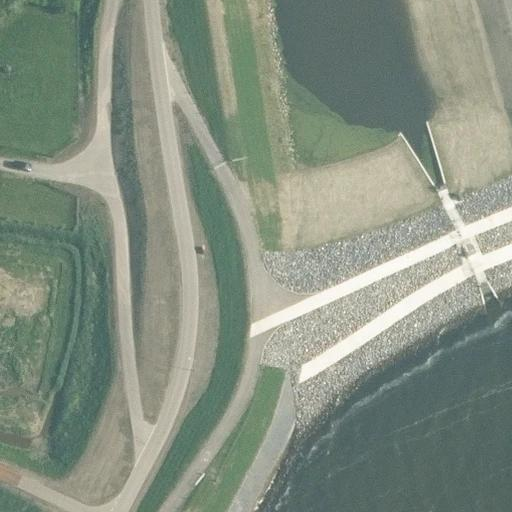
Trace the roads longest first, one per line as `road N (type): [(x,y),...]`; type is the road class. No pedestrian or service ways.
road 1 (tertiary): [(104,511),(173,360),(182,318),(145,0)]
road 2 (track): [(84,155),(73,0)]
